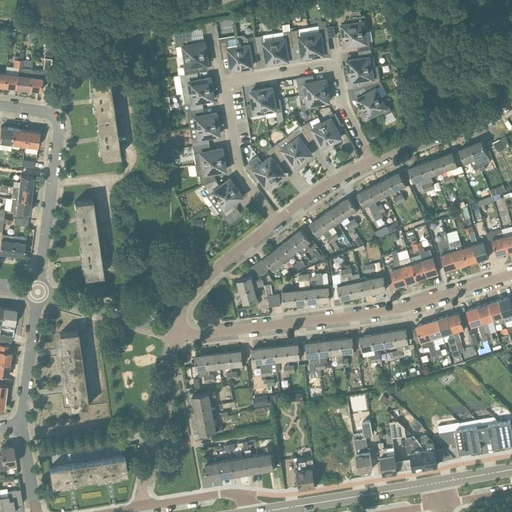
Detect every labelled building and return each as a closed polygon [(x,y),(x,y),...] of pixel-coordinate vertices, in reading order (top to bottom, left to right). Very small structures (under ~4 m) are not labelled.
[(343,35),(366,31),(367,31),(364,8),(348,10),(350,23),(341,25),(343,35)] [(309,33),(313,56),(323,54),(322,42),(329,41),(326,29),(319,30),(320,31),(309,33)] [(302,58),(313,56),(309,33),(299,35),(298,30),(290,31),(293,47),(300,46),(302,58)] [(183,56),(206,53),(204,42),(192,44),(190,31),(174,34),(176,47),(182,46),(183,56)] [(273,39),(277,62),(288,60),(286,48),(293,47),(290,31),(284,32),(284,37),(273,39)] [(358,51),(371,49),(369,42),(368,42),(366,31),(343,35),(345,46),(357,44),(358,51)] [(237,36),(242,68),(252,66),(250,54),(258,53),(255,37),(247,38),(243,35),(237,36)] [(231,69),(242,68),(237,36),(218,39),(220,48),(222,59),(229,58),(231,69)] [(267,64),(277,62),(273,39),(263,41),(262,36),(255,37),(258,53),(265,52),(267,64)] [(349,71),(372,67),(370,56),(372,56),(371,49),(358,51),(359,58),(347,60),(349,71)] [(43,70),(43,71),(50,71),(52,54),(45,53),(43,70)] [(185,74),(197,72),(196,65),(208,63),(206,53),(183,56),(185,67),(184,68),(185,74)] [(364,86),(380,81),(379,77),(374,78),(372,67),(349,71),(351,81),(363,79),(364,86)] [(16,88),(28,89),(31,69),(30,69),(30,76),(23,75),(24,68),(19,68),(18,68),(18,74),(16,88)] [(31,69),(28,89),(41,91),(43,71),(43,70),(31,69)] [(189,92),(212,88),(210,77),(198,79),(197,72),(185,74),(186,80),(187,80),(189,92)] [(4,87),(16,88),(18,74),(6,73),(4,87)] [(304,94),(327,90),(326,80),(314,82),(313,76),(296,78),(297,85),(303,84),(304,94)] [(96,120),(115,118),(109,80),(91,83),(93,99),(92,99),(93,104),(93,105),(94,105),(96,120)] [(357,98),(362,108),(381,98),(382,97),(377,87),(379,87),(377,83),(380,81),(364,86),(367,93),(357,98)] [(191,110),(203,108),(202,101),(214,99),(212,88),(189,92),(191,103),(190,103),(191,110)] [(282,111),(280,98),(274,99),(272,88),(261,89),(265,112),(276,110),(276,112),(282,111)] [(255,114),(265,112),(261,89),(251,91),(253,103),(247,104),(249,116),(255,115),(255,114)] [(318,109),(317,103),(329,101),(327,90),(304,94),(306,105),(301,105),(302,112),(318,109)] [(381,98),(362,108),(367,117),(375,113),(378,118),(391,111),(388,106),(387,106),(382,97),(381,98)] [(195,127),(218,124),(216,113),(204,115),(203,108),(191,110),(192,115),(193,115),(195,127)] [(321,123),(331,143),(341,137),(335,127),(341,124),(335,113),(329,116),(331,119),(321,123)] [(115,118),(96,120),(99,136),(97,136),(98,143),(100,142),(102,158),(120,156),(115,118)] [(316,137),(322,147),(331,143),(321,123),(312,128),(309,123),(302,126),(304,130),(310,140),(316,137)] [(193,146),(209,143),(208,136),(220,134),(218,124),(195,127),(197,138),(192,139),(193,146)] [(0,149),(11,151),(12,144),(14,129),(0,127),(0,130),(0,149)] [(12,144),(25,145),(27,130),(14,129),(12,144)] [(25,145),(28,146),(37,147),(39,132),(27,130),(25,145)] [(286,137),(289,142),(303,160),(311,154),(304,144),(310,140),(304,130),(297,134),(295,131),(286,137)] [(499,140),(503,148),(510,145),(506,137),(499,140)] [(482,157),(487,155),(481,140),(470,145),(481,170),(485,168),(483,162),(484,162),(482,157)] [(497,151),(503,148),(499,140),(493,143),(497,151)] [(272,147),(282,160),(287,157),(294,167),(303,160),(289,142),(281,148),(278,144),(272,147)] [(201,163),(224,159),(222,148),(210,150),(209,143),(193,146),(194,153),(199,153),(201,163)] [(476,172),(481,170),(470,145),(459,149),(465,163),(466,164),(470,162),(472,167),(474,166),(476,172)] [(263,163),(275,180),(284,174),(277,164),(282,160),(272,147),(267,151),(271,156),(263,163)] [(446,170),(447,171),(452,169),(458,167),(452,152),(441,156),(446,170)] [(441,172),(446,170),(441,156),(430,160),(436,175),(441,173),(441,172)] [(201,185),(202,185),(215,179),(214,172),(226,170),(224,159),(201,163),(195,164),(197,176),(200,175),(201,185)] [(431,177),(436,175),(430,160),(419,164),(429,191),(434,189),(432,182),(433,182),(431,177)] [(266,186),(275,180),(263,163),(254,169),(249,162),(244,166),(255,180),(259,177),(266,186)] [(425,192),(429,191),(419,164),(408,168),(414,183),(418,182),(419,186),(422,185),(425,192)] [(388,177),(395,190),(400,187),(401,189),(406,186),(399,172),(388,177)] [(13,187),(32,189),(34,177),(20,175),(19,182),(14,181),(13,187)] [(389,193),(395,190),(388,177),(378,183),(385,197),(390,194),(389,193)] [(204,185),(216,202),(236,188),(230,179),(220,186),(215,179),(202,185),(204,185)] [(380,198),(381,199),(385,197),(378,183),(368,188),(374,201),(380,198)] [(12,199),(30,201),(32,189),(13,187),(11,198),(12,198),(12,199)] [(216,202),(220,208),(226,216),(236,208),(233,204),(242,196),(236,188),(216,202)] [(368,205),(376,220),(382,217),(383,217),(381,213),(374,201),(368,188),(357,193),(364,206),(365,207),(368,205)] [(494,201),(492,196),(478,201),(480,205),(494,201)] [(353,214),(357,211),(349,198),(339,204),(347,216),(352,212),(353,214)] [(12,199),(10,211),(29,213),(30,201),(12,199)] [(79,240),(98,237),(92,199),(74,202),(76,218),(75,218),(76,224),(77,224),(79,240)] [(383,203),(378,206),(382,213),(386,210),(383,203)] [(342,219),(347,216),(339,204),(329,210),(338,224),(342,221),(342,219)] [(334,227),(338,224),(329,210),(319,217),(328,229),(333,225),(334,227)] [(331,234),(328,229),(319,217),(310,223),(319,237),(324,233),(327,238),(327,237),(331,243),(336,240),(331,234)] [(16,218),(15,224),(27,226),(28,219),(16,218)] [(350,221),(355,228),(359,225),(354,219),(350,221)] [(350,230),(355,228),(350,221),(346,224),(350,230)] [(386,226),(381,228),(384,235),(389,233),(386,226)] [(472,244),(478,260),(489,257),(484,241),(477,243),(472,226),(468,227),(469,233),(472,244)] [(310,241),(301,229),(292,236),(301,248),(300,248),(304,253),(310,248),(307,244),(310,242),(310,241)] [(331,234),(336,240),(340,238),(335,231),(331,234)] [(437,243),(446,270),(457,267),(449,243),(446,232),(446,233),(445,231),(441,232),(443,238),(437,243)] [(507,252),(511,250),(511,233),(503,236),(507,252)] [(0,245),(0,252),(11,254),(14,236),(1,234),(0,245)] [(14,236),(11,254),(23,256),(26,237),(14,236)] [(295,252),(300,248),(301,248),(292,236),(282,244),(292,256),(296,253),(295,252)] [(496,255),(507,252),(503,236),(492,238),(496,255)] [(98,237),(79,240),(82,255),(80,256),(81,262),(82,261),(85,277),(103,275),(98,237)] [(362,243),(359,238),(354,242),(357,247),(362,243)] [(467,264),(478,260),(472,244),(462,247),(460,239),(459,240),(467,264)] [(457,267),(467,264),(459,240),(449,243),(457,267)] [(424,267),(427,276),(438,272),(433,256),(432,257),(430,249),(425,251),(422,241),(417,243),(419,248),(423,260),(422,260),(424,267)] [(288,259),(292,256),(282,244),(273,251),(282,262),(287,258),(288,259)] [(406,283),(417,279),(412,264),(410,257),(404,259),(402,254),(403,254),(401,248),(396,250),(402,269),(406,283)] [(395,286),(406,283),(402,269),(396,250),(392,251),(395,262),(388,264),(395,286)] [(277,266),(282,262),(273,251),(264,258),(274,270),(278,267),(277,266)] [(417,279),(427,276),(424,267),(422,260),(412,263),(410,257),(412,264),(417,279)] [(264,273),(269,269),(262,260),(257,263),(264,273)] [(260,276),(264,273),(257,263),(252,267),(260,276)] [(352,297),(363,294),(359,274),(353,275),(351,268),(346,269),(352,297)] [(340,299),(352,297),(346,269),(341,270),(341,271),(339,271),(341,283),(337,284),(340,299)] [(317,287),(318,301),(330,300),(328,285),(324,285),(322,273),(315,273),(317,287)] [(295,304),(307,303),(304,274),(299,275),(300,280),(299,280),(300,289),(294,290),(295,304)] [(307,303),(318,301),(317,287),(310,288),(309,274),(304,274),(307,303)] [(363,294),(374,292),(371,278),(361,280),(359,274),(363,294)] [(371,278),(374,292),(386,289),(383,274),(378,275),(378,276),(371,278)] [(254,288),(264,285),(262,279),(254,281),(253,276),(237,280),(241,292),(254,288)] [(254,288),(241,292),(244,303),(259,299),(258,293),(256,294),(254,288)] [(284,305),(295,304),(294,290),(288,290),(288,289),(282,289),(284,305)] [(505,321),(511,319),(511,304),(509,296),(499,300),(505,321)] [(495,325),(505,321),(499,300),(488,303),(493,319),(495,325)] [(494,342),(487,321),(493,319),(488,303),(478,306),(488,340),(490,343),(494,342)] [(489,343),(490,343),(488,340),(478,306),(466,310),(471,326),(478,324),(483,341),(488,340),(489,343)] [(0,329),(1,328),(14,329),(16,309),(3,307),(0,329)] [(458,330),(464,329),(459,312),(448,315),(454,334),(460,353),(464,352),(458,330)] [(460,353),(454,334),(448,315),(438,319),(443,335),(448,333),(449,336),(448,339),(453,358),(460,355),(460,353)] [(445,341),(443,335),(438,319),(427,322),(432,338),(434,344),(445,341)] [(434,344),(432,338),(427,322),(416,325),(417,329),(413,331),(412,330),(416,342),(427,339),(432,356),(433,356),(437,355),(436,350),(434,344)] [(397,345),(408,343),(406,329),(394,331),(397,345)] [(64,371),(83,368),(77,331),(59,333),(61,349),(60,349),(61,355),(62,355),(64,371)] [(385,347),(397,345),(394,331),(383,332),(385,347)] [(374,349),(385,347),(383,332),(371,334),(374,349)] [(0,334),(0,341),(11,343),(12,336),(0,334)] [(374,355),(374,349),(371,334),(360,336),(362,351),(363,356),(370,355),(374,355)] [(342,353),(354,352),(352,337),(340,339),(342,353)] [(343,359),(342,353),(340,339),(329,340),(331,354),(336,354),(337,360),(338,360),(339,367),(345,367),(343,359)] [(317,341),(321,369),(326,368),(325,362),(327,362),(326,355),(331,354),(329,340),(317,341)] [(309,357),(311,377),(312,377),(316,377),(317,378),(322,378),(321,369),(317,341),(306,343),(308,357),(309,357)] [(0,362),(9,364),(11,352),(10,352),(10,346),(0,344),(0,362)] [(288,359),(300,358),(298,344),(286,345),(288,359)] [(276,360),(288,359),(286,345),(275,346),(276,360)] [(278,374),(276,360),(275,346),(263,348),(265,362),(266,368),(267,376),(272,375),(278,374)] [(265,362),(263,348),(252,349),(253,363),(259,363),(260,364),(261,364),(261,369),(266,368),(265,362)] [(231,366),(243,365),(241,350),(230,352),(231,366)] [(220,367),(231,366),(230,352),(218,353),(220,367)] [(220,373),(220,367),(218,353),(206,354),(210,382),(215,381),(214,374),(220,373)] [(205,382),(210,382),(206,354),(195,356),(197,371),(198,371),(199,377),(204,376),(205,382)] [(0,375),(8,376),(9,364),(0,362),(0,375)] [(83,368),(64,371),(67,387),(65,387),(66,393),(68,393),(70,409),(88,406),(83,368)] [(195,408),(212,405),(210,397),(217,396),(216,391),(193,395),(195,408)] [(292,393),(292,401),(300,401),(300,393),(292,393)] [(277,394),(271,396),(273,403),(279,401),(277,394)] [(382,395),(379,400),(385,404),(388,398),(382,395)] [(197,422),(214,419),(212,405),(195,408),(197,422)] [(200,435),(223,431),(222,425),(215,426),(214,419),(197,422),(200,435)] [(372,434),(370,420),(362,421),(364,436),(372,434)] [(392,438),(406,436),(404,427),(398,420),(390,421),(392,438)] [(412,425),(417,430),(422,425),(417,420),(412,425)] [(510,420),(499,422),(503,445),(511,443),(511,420),(510,420)] [(352,423),(357,461),(359,471),(372,469),(369,448),(368,448),(366,438),(363,439),(360,422),(352,423)] [(503,445),(499,422),(489,423),(489,424),(483,425),(485,437),(491,436),(493,447),(503,445)] [(477,425),(466,427),(470,451),(481,449),(479,439),(485,437),(483,425),(477,426),(477,425)] [(457,442),(459,453),(470,451),(466,427),(455,429),(455,430),(439,433),(449,443),(457,442)] [(427,448),(422,449),(425,468),(437,465),(433,441),(427,435),(421,435),(422,442),(426,442),(427,448)] [(413,469),(425,468),(422,449),(422,446),(416,438),(414,436),(412,437),(406,438),(408,452),(410,452),(413,469)] [(258,454),(261,471),(274,469),(270,445),(265,446),(267,453),(258,454)] [(0,470),(8,469),(8,465),(16,464),(13,446),(0,448),(1,455),(0,455),(0,470)] [(345,452),(334,454),(337,474),(349,472),(347,462),(353,461),(351,446),(344,447),(345,452)] [(386,448),(379,449),(383,474),(397,472),(394,454),(387,455),(386,448)] [(323,451),(316,452),(319,467),(324,466),(326,476),(337,474),(334,454),(323,455),(323,451)] [(248,473),(261,471),(258,454),(245,456),(248,473)] [(86,462),(89,480),(105,477),(105,479),(106,478),(111,478),(111,476),(127,474),(124,455),(86,462)] [(208,480),(221,477),(218,461),(211,462),(210,456),(204,457),(208,480)] [(234,475),(248,473),(245,456),(232,459),(234,475)] [(297,469),(299,480),(299,482),(300,482),(301,487),(317,485),(313,458),(297,460),(298,469),(297,469)] [(221,477),(234,475),(232,459),(218,461),(221,477)] [(89,480),(86,462),(49,468),(51,481),(52,486),(68,483),(68,485),(69,485),(73,484),(74,484),(74,482),(89,480)] [(0,496),(2,511),(15,511),(14,505),(22,504),(20,489),(7,491),(8,495),(0,496)]
